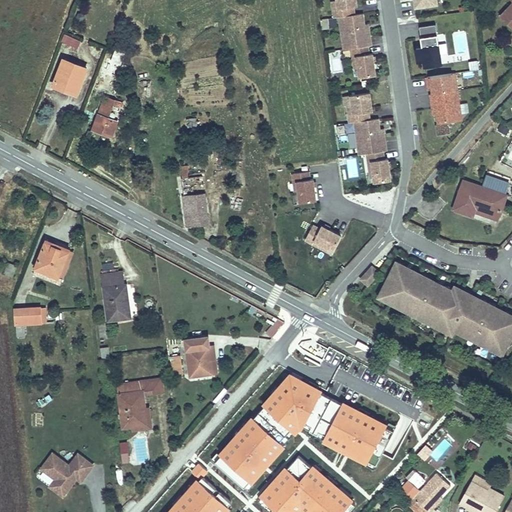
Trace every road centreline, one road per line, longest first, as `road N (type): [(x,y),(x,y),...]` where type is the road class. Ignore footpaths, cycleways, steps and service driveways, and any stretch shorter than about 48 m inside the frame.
road 1 (secondary): [(305,311),(0,148)]
road 2 (residential): [(305,311),(136,511)]
road 3 (residential): [(388,0),(405,128),(401,204)]
road 4 (secondary): [(511,422),(335,327)]
road 5 (unclassified): [(511,87),(401,204)]
road 6 (residential): [(397,229),(452,259),(500,266),(511,253)]
road 7 (unclassified): [(335,327),(340,289),(397,229)]
